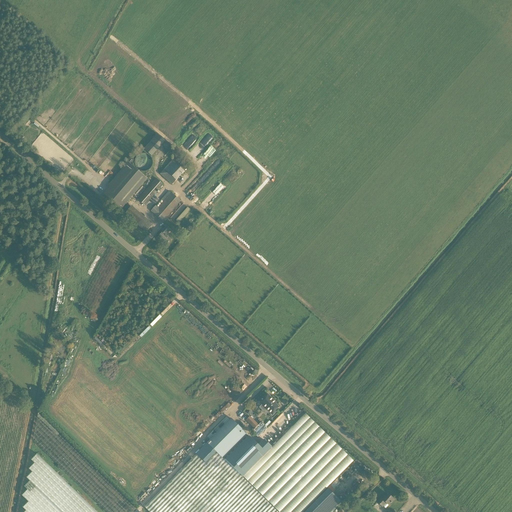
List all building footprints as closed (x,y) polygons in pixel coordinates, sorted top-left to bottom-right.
[(157,134),(144,149),(152,156),(165,141),(157,134)] [(153,164),(153,163),(153,161),(153,160),(152,158),(151,156),(149,155),(147,155),(146,154),(144,154),(142,155),(141,155),(139,156),(138,157),(137,159),(136,160),(136,162),(136,163),(136,165),(137,166),(138,168),(138,169),(140,170),(142,171),(144,172),(145,172),(146,172),(148,171),(149,170),(151,169),(152,168),(153,166),(153,164)] [(176,156),(160,174),(172,185),(189,167),(176,156)] [(130,164),(103,196),(120,210),(147,179),(130,164)] [(144,206),(163,185),(156,179),(137,200),(144,206)] [(163,222),(181,202),(171,193),(169,191),(161,200),(163,202),(158,207),(156,205),(151,212),(163,222)] [(125,214),(146,232),(152,226),(131,207),(125,214)] [(176,221),(179,224),(191,210),(188,207),(176,221)] [(157,239),(166,246),(172,239),(166,234),(170,229),(166,226),(162,231),(163,232),(157,239)] [(279,407),(275,403),(276,402),(267,394),(259,402),(262,405),(259,408),(263,411),(265,408),(272,415),(276,412),(275,411),(279,407)] [(36,416),(61,440),(64,438),(39,414),(36,416)] [(305,414),(243,477),(279,511),(302,511),(353,461),(305,414)] [(267,428),(261,422),(258,424),(250,416),(246,420),(254,429),(252,431),(258,437),(267,428)] [(223,459),(247,435),(231,419),(207,443),(208,444),(223,459)] [(208,444),(144,508),(148,511),(277,511),(240,474),(263,451),(247,435),(223,459),(208,444)] [(60,451),(71,470),(81,465),(85,466),(89,474),(91,474),(92,466),(89,465),(89,463),(86,465),(85,463),(88,464),(85,458),(85,461),(77,459),(77,458),(76,455),(73,454),(74,452),(71,451),(72,449),(67,448),(70,447),(66,446),(66,447),(62,449),(58,448),(60,451)] [(96,511),(37,454),(31,460),(35,463),(29,469),(32,472),(27,478),(30,481),(24,487),(28,490),(22,496),(28,502),(23,508),(26,511),(25,511),(96,511)] [(331,511),(341,502),(328,488),(304,511),(331,511)] [(386,503),(389,506),(394,500),(388,495),(386,498),(383,496),(377,502),(382,507),(386,503)]
